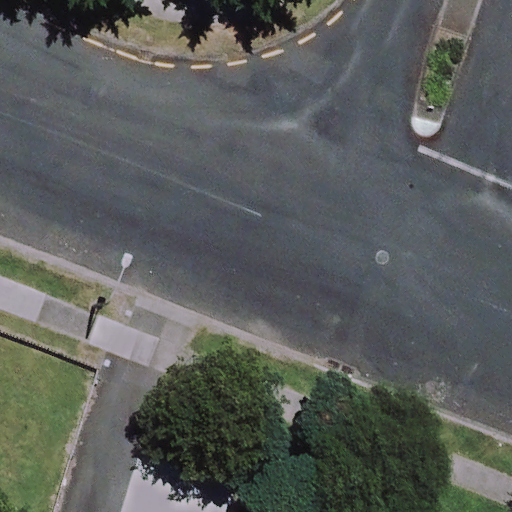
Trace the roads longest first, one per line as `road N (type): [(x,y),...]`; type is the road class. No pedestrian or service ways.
road 1 (residential): [(372,270),(0,123)]
road 2 (residential): [(372,270),(466,0)]
road 3 (residential): [(511,324),(372,270)]
